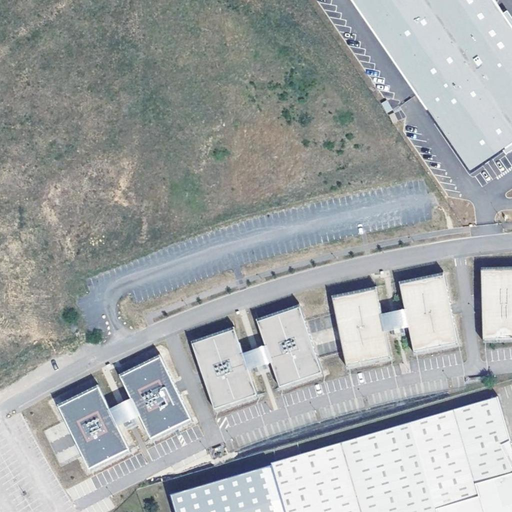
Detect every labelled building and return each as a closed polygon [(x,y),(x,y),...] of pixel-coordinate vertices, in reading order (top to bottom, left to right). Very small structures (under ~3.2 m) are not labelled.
[(351,0),(470,174),(511,145),(511,25),(504,14),(494,0),(351,0)] [(388,113),(393,110),(387,101),(382,104),(388,113)] [(398,121),(394,113),(389,115),(393,124),(398,121)] [(511,269),(483,270),(485,345),(511,344),(511,269)] [(400,280),(405,305),(411,330),(416,355),(460,346),(444,271),(400,280)] [(388,335),(383,310),(378,285),(333,294),(348,368),(392,360),(388,335)] [(264,339),(273,363),(281,387),(323,372),(298,300),(255,315),(264,339)] [(411,330),(405,305),(383,310),(388,335),(411,330)] [(233,323),(191,338),(216,409),(258,395),(250,371),(241,346),(233,323)] [(253,342),(241,346),(250,371),(273,363),(264,339),(253,342)] [(131,395),(141,415),(153,440),(193,420),(162,359),(123,378),(131,395)] [(101,389),(61,409),(91,471),(132,451),(119,425),(109,405),(101,389)] [(120,400),(109,405),(119,425),(141,415),(131,395),(120,400)] [(511,511),(511,465),(501,444),(510,441),(511,441),(498,397),(272,464),(272,466),(285,511),(511,511)] [(511,447),(510,441),(501,444),(511,465),(511,447)] [(285,511),(272,466),(172,495),(177,511),(285,511)]
